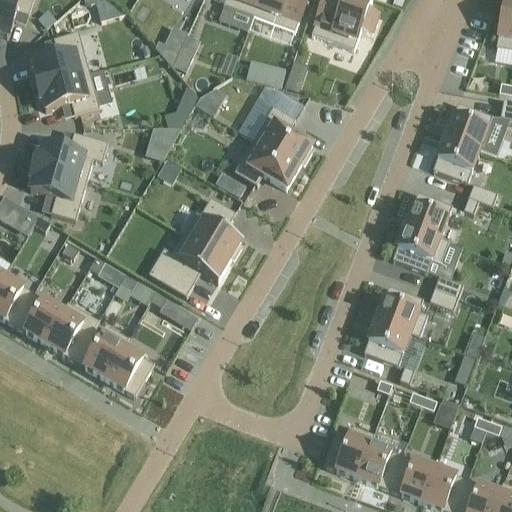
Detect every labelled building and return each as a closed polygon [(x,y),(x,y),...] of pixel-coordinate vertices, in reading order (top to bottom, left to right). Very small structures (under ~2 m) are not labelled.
[(0,0),(0,39),(9,42),(17,17),(29,21),(35,0),(0,0)] [(99,0),(85,0),(83,2),(85,8),(90,10),(96,9),(101,27),(127,20),(99,0)] [(214,0),(212,6),(254,22),(261,0),(214,0)] [(261,0),(254,22),(295,37),(308,0),(261,0)] [(325,2),(311,40),(354,55),(362,34),(372,37),(379,19),(368,15),(372,3),(368,1),(368,0),(345,0),(343,8),(325,2)] [(395,0),(393,7),(402,11),(405,0),(395,0)] [(511,7),(505,7),(496,53),(511,55),(511,7)] [(48,15),(38,24),(47,34),(57,25),(48,15)] [(59,63),(33,70),(36,79),(33,80),(37,93),(89,79),(78,38),(54,44),(59,63)] [(159,46),(156,53),(172,72),(173,71),(180,56),(159,46)] [(180,56),(173,71),(186,77),(195,57),(182,51),(180,56)] [(270,89),(270,90),(281,93),(286,75),(274,72),(274,73),(270,89)] [(89,79),(37,93),(41,107),(43,106),(46,116),(71,109),(75,121),(99,114),(98,112),(89,79)] [(299,98),(302,90),(288,85),(285,93),(299,98)] [(511,96),(511,92),(499,91),(498,100),(511,102),(511,96)] [(200,102),(196,111),(214,121),(226,100),(216,94),(200,102)] [(511,107),(504,106),(500,123),(509,125),(511,125),(511,107)] [(458,109),(445,143),(480,156),(496,162),(509,125),(500,123),(492,122),(458,109)] [(273,113),(254,145),(299,172),(302,168),(304,169),(312,156),(309,154),(311,152),(312,151),(289,137),(295,126),(294,125),(273,113)] [(176,117),(165,120),(168,132),(181,132),(176,117)] [(38,158),(34,172),(87,187),(93,165),(102,168),(108,149),(74,139),(69,157),(43,150),(41,159),(38,158)] [(445,143),(433,176),(467,189),(480,156),(445,143)] [(254,145),(234,178),(257,191),(263,180),(287,194),(287,193),(287,192),(299,172),(254,145)] [(33,186),(30,195),(56,203),(51,219),(76,226),(87,187),(34,172),(31,185),(33,186)] [(473,191),(468,204),(478,207),(492,213),(497,200),(473,191)] [(418,199),(405,232),(440,245),(440,244),(452,212),(418,199)] [(5,202),(0,209),(0,221),(29,239),(34,231),(39,222),(5,202)] [(196,219),(184,240),(229,266),(231,263),(234,264),(241,252),(239,250),(241,247),(242,246),(225,236),(236,219),(211,204),(200,221),(196,219)] [(468,204),(464,217),(473,220),(478,207),(468,204)] [(39,222),(34,231),(45,237),(50,229),(39,222)] [(405,232),(393,265),(427,278),(432,266),(441,269),(448,249),(449,248),(440,244),(440,245),(405,232)] [(164,254),(149,280),(186,302),(201,278),(218,288),(218,286),(229,266),(184,240),(172,259),(164,254)] [(67,249),(62,258),(73,264),(79,256),(67,249)] [(511,258),(506,256),(502,267),(509,270),(511,261),(511,258)] [(96,263),(89,274),(98,279),(105,268),(103,266),(96,263)] [(98,279),(97,280),(118,293),(121,289),(126,280),(105,268),(98,279)] [(126,280),(121,289),(132,296),(137,287),(126,280)] [(4,281),(0,288),(0,321),(15,331),(34,299),(4,281)] [(439,283),(434,295),(458,304),(463,291),(450,286),(439,282),(439,283)] [(389,292),(376,326),(411,339),(410,340),(420,343),(420,342),(428,322),(418,318),(423,305),(389,292)] [(434,295),(430,308),(453,317),(458,304),(434,295)] [(156,298),(150,306),(162,313),(167,305),(156,298)] [(34,299),(15,331),(45,349),(66,313),(65,312),(47,301),(44,305),(34,299)] [(66,313),(45,349),(75,366),(94,334),(94,335),(99,327),(68,308),(65,312),(66,313)] [(376,326),(364,359),(398,372),(399,371),(410,340),(411,339),(376,326)] [(94,334),(75,366),(104,384),(126,348),(127,348),(129,344),(109,332),(104,341),(94,335),(94,334)] [(126,348),(104,384),(135,402),(154,370),(143,364),(145,359),(127,348),(126,348)] [(404,373),(400,386),(409,390),(414,377),(404,373)] [(391,392),(379,388),(375,397),(388,401),(391,392)] [(424,404),(411,400),(408,409),(420,414),(424,404)] [(436,409),(424,404),(420,414),(432,418),(436,409)] [(489,428),(476,424),(472,434),(485,438),(489,428)] [(501,433),(489,428),(485,438),(497,443),(501,433)] [(347,442),(335,438),(322,471),(334,476),(333,478),(355,487),(370,449),(347,440),(347,442)] [(392,458),(370,449),(355,487),(378,495),(379,493),(389,497),(401,464),(391,460),(392,458)] [(411,467),(401,464),(389,497),(398,500),(397,503),(420,511),(435,473),(412,465),(411,467)] [(457,482),(435,473),(420,511),(421,511),(456,511),(466,487),(456,484),(457,482)] [(476,491),(466,487),(456,511),(494,511),(500,497),(477,489),(476,491)] [(511,511),(511,501),(500,497),(494,511),(511,511)]
